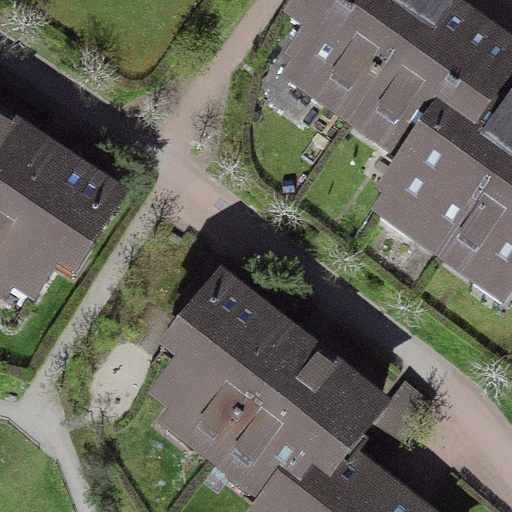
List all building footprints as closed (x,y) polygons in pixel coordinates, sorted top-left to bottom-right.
[(384,150),(410,168),(436,132),(455,146),(481,109),(511,65),(511,60),(447,15),(457,0),(306,0),(292,21),(317,38),(290,84),(315,102),(321,94),(389,143),(384,150)] [(436,132),(410,168),(380,218),(406,236),(411,228),(479,277),(474,284),(500,302),(511,287),(511,108),(501,123),(481,109),(455,146),(436,132)] [(0,275),(31,296),(65,243),(82,254),(115,203),(0,129),(0,275)] [(242,462),(281,493),(283,494),(322,445),(340,459),(341,457),(377,412),(223,291),(185,339),(201,352),(163,400),(206,434),(197,446),(233,474),(242,462)] [(283,494),(281,493),(265,511),(411,511),(341,457),(340,459),(322,445),(283,494)]
